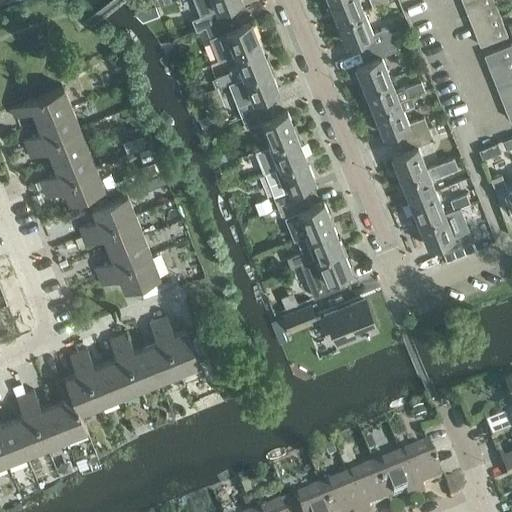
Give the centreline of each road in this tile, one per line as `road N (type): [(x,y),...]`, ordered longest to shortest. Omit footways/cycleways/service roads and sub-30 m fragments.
road 1 (residential): [(403,297),(287,0)]
road 2 (residential): [(0,208),(51,347),(0,370)]
road 3 (unknown): [(51,347),(189,296)]
